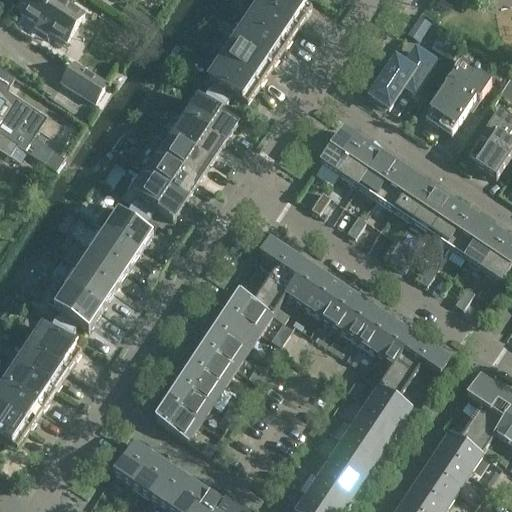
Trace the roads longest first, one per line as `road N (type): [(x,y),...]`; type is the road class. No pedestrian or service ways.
road 1 (residential): [(251,190),(511,365)]
road 2 (residential): [(251,190),(108,407)]
road 3 (residential): [(316,97),(511,228)]
road 4 (residential): [(108,407),(259,511)]
road 5 (residential): [(108,407),(37,511)]
